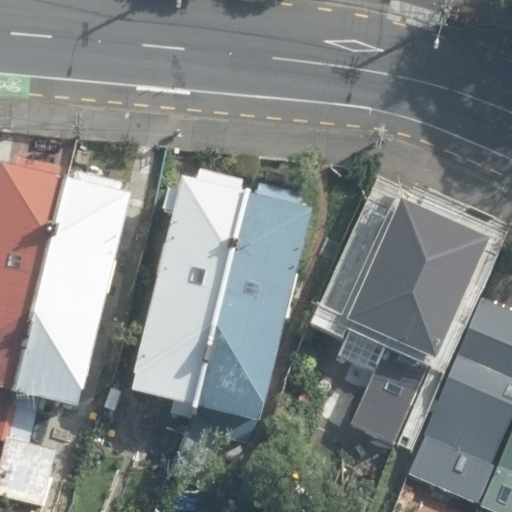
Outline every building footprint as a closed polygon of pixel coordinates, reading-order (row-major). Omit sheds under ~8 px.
[(0,439),(4,440),(68,183),(4,168),(0,185),(0,439)] [(170,417),(191,422),(258,199),(242,196),(246,182),(195,169),(191,185),(185,183),(182,196),(169,193),(163,215),(175,218),(131,395),(173,405),(170,417)] [(129,198),(68,183),(4,440),(0,456),(0,499),(40,510),(56,449),(30,442),(40,403),(76,412),(129,198)] [(258,199),(191,422),(169,475),(195,489),(217,439),(249,447),(254,425),(260,426),(312,215),(303,213),(307,198),(261,187),(258,199)] [(351,428),(393,447),(432,361),(437,364),(492,244),(486,241),(490,233),(418,200),(415,207),(403,202),(348,323),(355,327),(339,361),(374,377),(351,428)] [(405,476),(472,504),(511,412),(511,312),(481,299),(405,476)] [(286,478),(300,443),(272,432),(258,466),(286,478)] [(511,511),(511,432),(480,506),(494,511),(511,511)]
